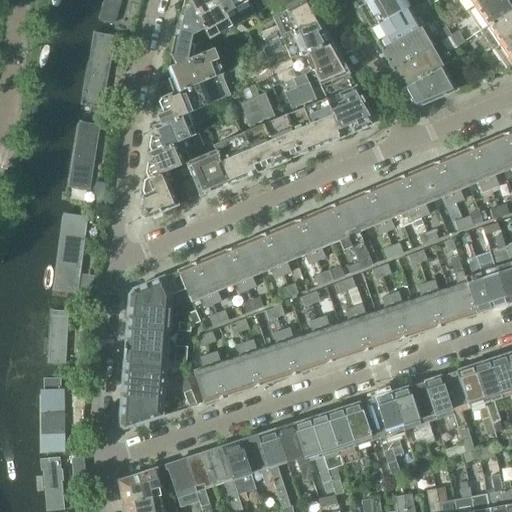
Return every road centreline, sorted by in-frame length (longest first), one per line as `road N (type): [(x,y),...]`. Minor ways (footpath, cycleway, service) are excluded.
road 1 (residential): [(98,461),(511,328)]
road 2 (residential): [(111,267),(409,145)]
road 3 (residential): [(111,267),(155,0)]
road 4 (residential): [(98,461),(111,267)]
road 5 (residential): [(409,145),(329,0)]
road 6 (residential): [(0,150),(24,0)]
